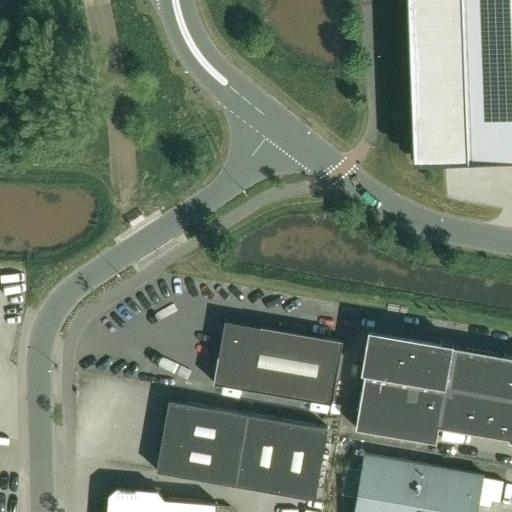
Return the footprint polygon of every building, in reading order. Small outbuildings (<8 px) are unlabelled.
[(511,0),(412,0),(419,163),(511,159),(511,0)] [(225,319),(214,382),(332,403),(343,340),(225,319)] [(511,355),(453,346),(454,344),(369,329),(362,372),(365,373),(356,428),(436,442),(439,427),(509,439),(509,441),(510,441),(510,439),(511,438),(511,355)] [(157,470),(316,498),(328,427),(186,402),(169,399),(160,452),(157,470)] [(485,474),(364,453),(361,469),(349,467),(344,494),(356,497),(353,511),(477,511),(480,499),(500,502),(504,480),(484,477),(485,474)] [(109,493),(107,511),(216,511),(217,502),(165,498),(158,489),(117,486),(109,493)]
